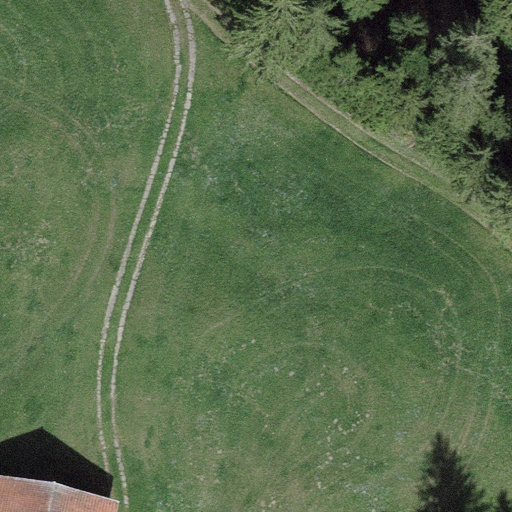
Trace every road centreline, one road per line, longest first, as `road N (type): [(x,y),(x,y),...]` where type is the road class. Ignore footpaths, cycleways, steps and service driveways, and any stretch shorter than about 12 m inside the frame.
road 1 (track): [(101,466),(89,300),(168,80),(165,0)]
road 2 (track): [(511,255),(491,230),(195,0)]
